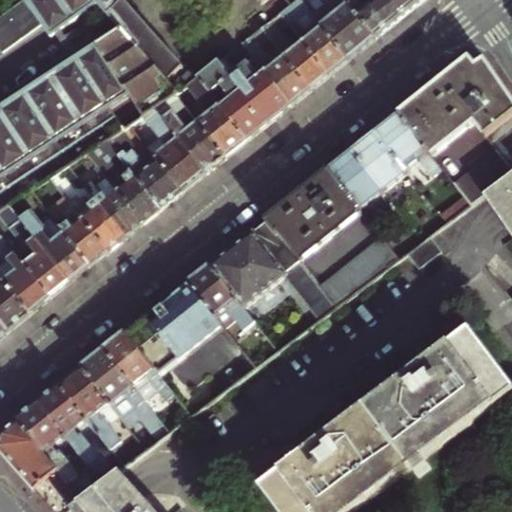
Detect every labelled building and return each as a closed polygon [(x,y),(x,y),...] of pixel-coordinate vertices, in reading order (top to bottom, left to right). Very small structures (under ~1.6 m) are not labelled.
[(0,54),(1,54),(3,56),(43,29),(50,39),(62,71),(0,112),(0,215),(11,209),(89,158),(107,145),(124,134),(144,121),(157,113),(178,99),(180,98),(176,93),(167,84),(138,50),(107,16),(93,0),(33,0),(17,11),(0,22),(0,54)] [(125,3),(124,0),(93,0),(107,16),(125,3)] [(281,16),(305,44),(331,78),(340,71),(350,63),(300,0),(291,7),(286,12),(281,16)] [(301,0),(300,0),(350,63),(365,51),(377,41),(351,9),(344,0),(304,0),(303,1),(301,0)] [(344,0),(351,9),(364,0),(344,0)] [(364,0),(351,9),(377,41),(405,19),(428,0),(364,0)] [(9,2),(0,9),(0,22),(17,11),(9,2)] [(138,50),(154,35),(140,20),(125,3),(107,16),(138,50)] [(261,31),(284,60),(311,94),(322,85),(331,78),(305,44),(291,55),(288,52),(291,45),(272,22),(261,31)] [(138,50),(167,84),(184,69),(167,50),(154,35),(138,50)] [(266,75),(293,108),(303,100),(311,94),(284,60),(271,71),(268,67),(270,66),(271,61),(252,38),(243,46),(266,75)] [(401,118),(433,160),(476,127),(488,141),(511,121),(511,104),(485,66),(477,72),(470,64),(439,89),(401,118)] [(220,65),(199,82),(249,143),(266,130),(283,116),(243,69),(231,79),(220,65)] [(248,65),(243,69),(283,116),(286,114),(288,112),(293,108),(266,75),(263,77),(260,80),(248,65)] [(178,99),(227,161),(237,152),(249,143),(199,82),(185,94),(180,98),(178,99)] [(157,113),(207,176),(217,168),(227,161),(178,99),(157,113)] [(147,150),(154,158),(184,195),(197,185),(207,176),(157,113),(144,121),(159,140),(147,150)] [(446,176),(433,160),(401,118),(391,126),(377,137),(407,174),(421,163),(437,183),(446,176)] [(496,152),(511,171),(511,121),(488,141),(496,152)] [(125,167),(131,174),(162,213),(174,203),(184,195),(154,158),(144,165),(134,153),(138,151),(124,134),(107,145),(119,160),(125,167)] [(407,174),(377,137),(366,146),(354,155),(384,195),(408,176),(407,174)] [(89,158),(107,180),(145,226),(154,219),(162,213),(131,174),(125,179),(119,172),(125,167),(119,160),(107,145),(89,158)] [(464,199),(472,209),(485,199),(511,178),(511,171),(496,152),(454,186),(464,199)] [(384,195),(354,155),(343,164),(330,174),(360,213),(381,198),(387,205),(390,202),(384,195)] [(360,213),(330,174),(300,198),(267,224),(277,237),(280,235),(301,261),(361,214),(360,213)] [(511,178),(485,199),(500,219),(511,237),(511,178)] [(97,203),(127,241),(137,233),(145,226),(107,180),(96,189),(91,184),(85,189),(97,203)] [(45,211),(55,223),(92,269),(101,262),(110,254),(68,202),(63,196),(45,211)] [(68,202),(110,254),(118,248),(127,241),(97,203),(90,209),(84,201),(78,205),(73,199),(68,202)] [(472,209),(464,199),(441,218),(448,227),(472,209)] [(17,257),(52,300),(62,292),(72,284),(19,219),(11,209),(0,215),(0,217),(8,228),(26,250),(17,257)] [(19,219),(72,284),(82,277),(92,269),(55,223),(45,230),(30,210),(19,219)] [(277,237),(267,224),(235,250),(211,269),(242,308),(301,261),(280,235),(277,237)] [(439,234),(409,256),(421,271),(443,253),(445,256),(451,251),(439,234)] [(0,270),(0,277),(31,317),(42,309),(52,300),(17,257),(0,236),(0,260),(2,263),(8,265),(0,270)] [(400,263),(380,239),(319,285),(339,310),(400,263)] [(242,308),(211,269),(199,278),(190,286),(224,329),(227,331),(237,324),(245,333),(256,325),(242,308)] [(0,322),(10,335),(20,327),(31,317),(0,277),(0,322)] [(224,329),(190,286),(174,299),(154,316),(149,320),(150,322),(135,335),(134,333),(129,337),(162,377),(224,329)] [(0,342),(1,342),(10,335),(0,322),(0,342)] [(292,466),(260,490),(277,511),(356,511),(482,418),(511,394),(511,389),(470,332),(437,357),(292,466)] [(280,355),(262,333),(241,350),(257,371),(280,355)] [(162,377),(129,337),(128,335),(116,345),(106,353),(146,405),(159,394),(167,404),(177,396),(162,377)] [(146,405),(106,353),(94,363),(84,371),(121,418),(124,422),(139,411),(141,415),(141,421),(160,445),(171,436),(146,405)] [(121,418),(84,371),(73,380),(62,388),(99,436),(112,453),(124,443),(111,426),(121,418)] [(99,436),(62,388),(51,397),(40,406),(91,470),(105,487),(113,481),(100,464),(107,458),(98,448),(95,451),(89,444),(99,436)] [(91,470),(40,406),(29,415),(18,422),(70,487),(91,470)] [(70,487),(18,422),(1,436),(0,452),(20,474),(54,511),(72,511),(83,504),(70,487)] [(83,504),(72,511),(156,511),(139,493),(122,474),(113,481),(105,487),(83,504)]
